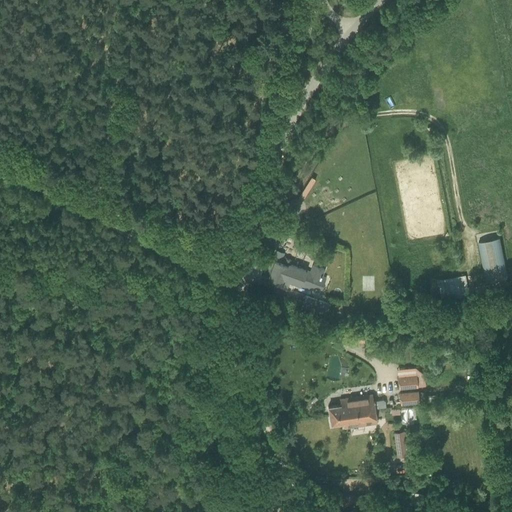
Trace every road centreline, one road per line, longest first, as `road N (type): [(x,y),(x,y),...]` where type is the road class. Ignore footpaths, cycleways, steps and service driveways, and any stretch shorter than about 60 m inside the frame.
road 1 (unclassified): [(354,31),(270,162),(230,271)]
road 2 (track): [(230,271),(0,157)]
road 3 (track): [(91,203),(134,0)]
road 4 (track): [(230,290),(383,365),(385,389)]
road 5 (track): [(303,511),(241,376)]
road 6 (track): [(318,0),(293,118)]
